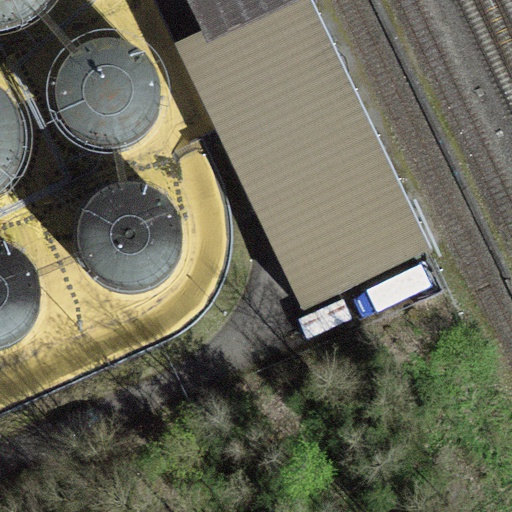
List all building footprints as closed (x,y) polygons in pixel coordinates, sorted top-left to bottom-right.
[(0,0),(0,26),(18,24),(43,8),(49,0),(0,0)] [(415,237),(299,0),(278,0),(258,10),(252,0),(202,0),(210,15),(190,24),(183,28),(276,218),(310,288),(415,237)] [(252,0),(258,10),(278,0),(252,0)] [(110,33),(95,34),(79,41),(65,53),(55,69),(50,88),(53,108),(65,129),(83,142),(106,147),(128,144),(147,132),(160,114),(165,95),(163,76),(155,59),(143,45),(128,37),(110,33)] [(0,187),(7,183),(23,162),(29,138),(27,115),(17,94),(2,78),(0,76),(0,187)] [(133,175),(118,176),(101,183),(87,194),(77,211),(73,230),(75,250),(88,271),(106,284),(128,290),(151,286),(169,274),(182,256),(188,237),(186,218),(178,201),(166,187),(150,179),(133,175)] [(0,234),(0,339),(8,338),(26,327),(38,310),(43,292),(41,274),(34,257),(22,245),(8,237),(0,234)]
